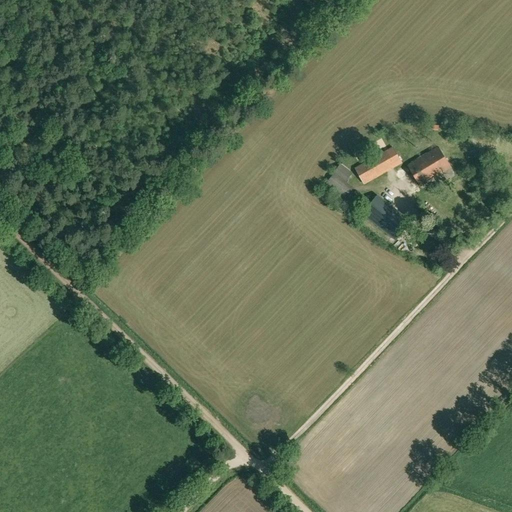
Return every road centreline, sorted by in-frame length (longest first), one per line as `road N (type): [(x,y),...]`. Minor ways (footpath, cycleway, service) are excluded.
road 1 (track): [(263,470),(0,218)]
road 2 (track): [(263,470),(511,211)]
